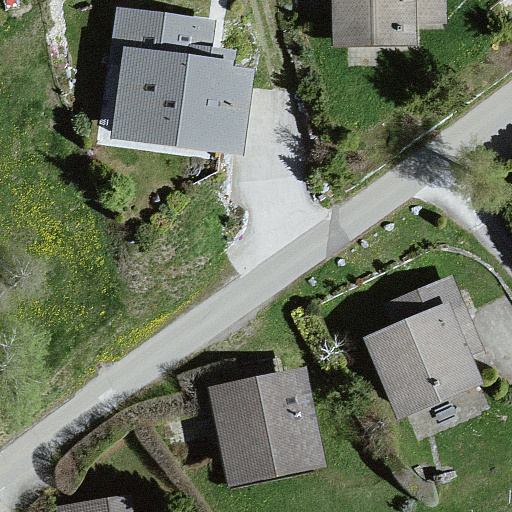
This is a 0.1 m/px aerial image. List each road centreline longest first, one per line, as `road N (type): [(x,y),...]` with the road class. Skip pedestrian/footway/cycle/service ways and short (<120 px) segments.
road 1 (residential): [(0,459),(511,84)]
road 2 (unknown): [(426,147),(511,266)]
